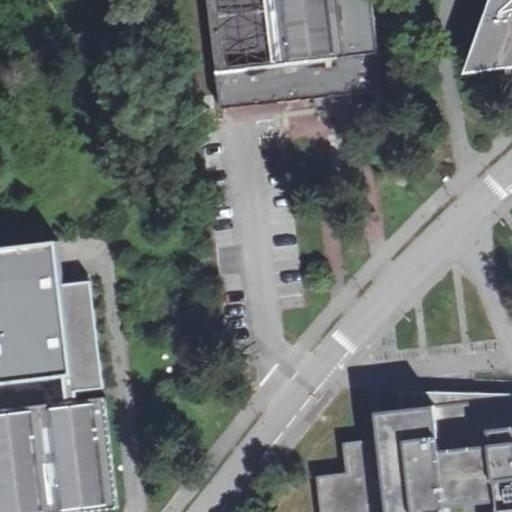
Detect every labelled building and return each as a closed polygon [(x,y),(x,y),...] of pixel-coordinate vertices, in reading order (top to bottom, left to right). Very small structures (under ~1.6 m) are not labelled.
[(373,0),(210,0),(224,108),(385,90),(373,0)] [(477,67),(482,66),(484,78),(509,75),(508,63),(511,62),(511,0),(498,0),(499,4),(492,5),(494,20),(486,21),(488,35),(473,36),(477,67)] [(0,384),(66,377),(78,376),(67,286),(66,286),(63,262),(60,242),(0,248),(0,384)] [(69,402),(78,401),(77,391),(105,388),(93,283),(67,286),(78,376),(66,377),(69,402)] [(340,478),(308,483),(312,511),(443,511),(442,499),(466,495),(493,492),(496,511),(511,511),(511,409),(510,395),(369,415),(373,442),(336,447),(340,478)] [(0,511),(90,511),(121,508),(107,397),(78,401),(69,402),(0,410),(0,511)]
